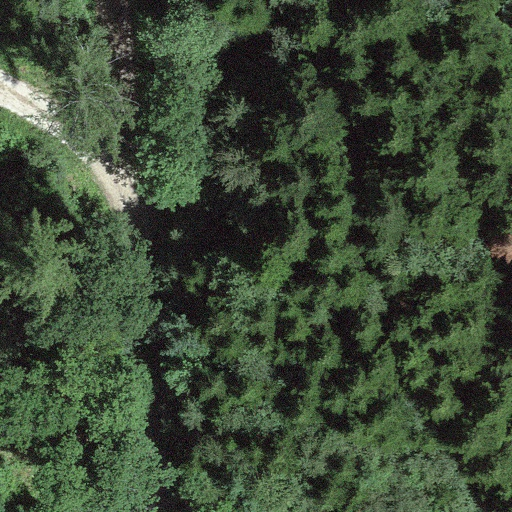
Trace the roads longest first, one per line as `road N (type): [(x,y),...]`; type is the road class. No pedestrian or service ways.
road 1 (track): [(163,511),(160,394),(109,0)]
road 2 (track): [(135,172),(0,88)]
